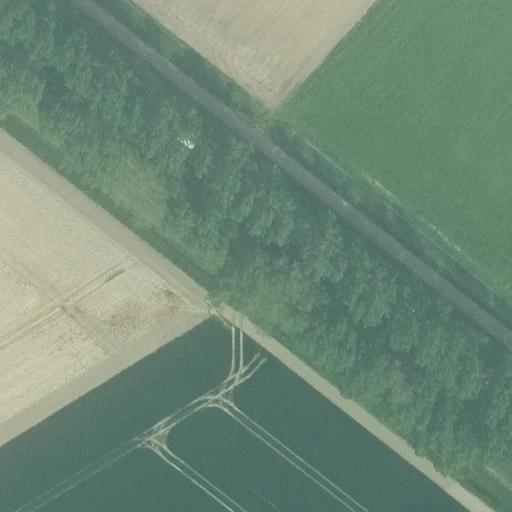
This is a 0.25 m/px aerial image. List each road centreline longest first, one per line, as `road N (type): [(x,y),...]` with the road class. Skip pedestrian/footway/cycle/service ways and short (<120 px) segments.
road 1 (secondary): [(511,399),(0,0)]
road 2 (unclassified): [(511,343),(80,0)]
